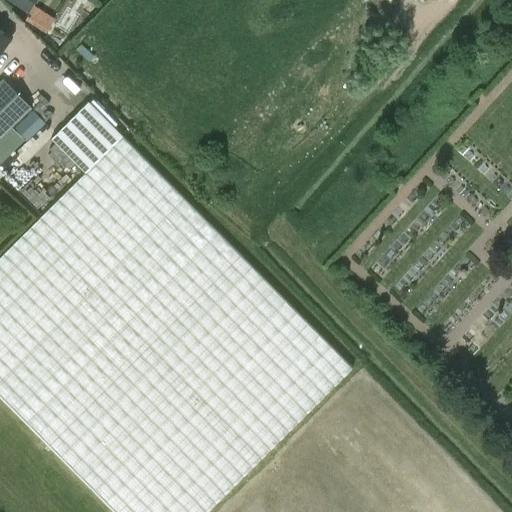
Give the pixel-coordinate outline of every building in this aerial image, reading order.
[(8,0),(30,14),(35,6),(39,0),(8,0)] [(35,6),(30,14),(26,20),(47,33),(56,19),(35,6)] [(0,51),(11,37),(0,27),(0,51)] [(0,137),(31,109),(1,80),(0,81),(0,137)] [(251,268),(88,102),(69,121),(51,138),(84,173),(40,217),(0,256),(0,399),(112,511),(207,511),(211,508),(351,369),(251,268)]
